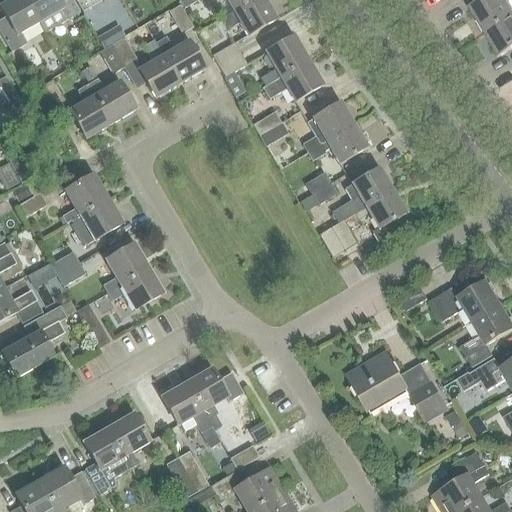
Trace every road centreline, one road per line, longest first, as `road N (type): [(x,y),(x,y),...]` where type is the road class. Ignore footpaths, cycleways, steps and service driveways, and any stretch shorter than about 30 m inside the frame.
road 1 (residential): [(224,102),(131,158),(224,316)]
road 2 (residential): [(272,343),(511,206)]
road 3 (tertiary): [(511,206),(343,0)]
road 4 (residential): [(224,316),(54,415),(0,424)]
road 5 (residential): [(374,511),(272,343)]
road 6 (residential): [(511,133),(402,0)]
